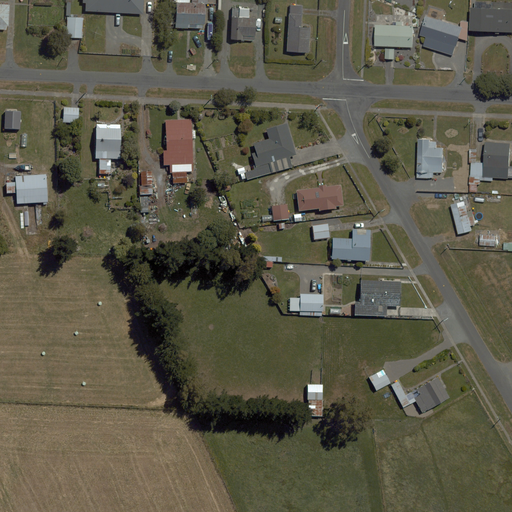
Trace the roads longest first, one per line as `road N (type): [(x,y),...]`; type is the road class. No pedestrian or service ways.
road 1 (residential): [(343,89),(364,149),(511,403)]
road 2 (residential): [(0,72),(343,89)]
road 3 (residential): [(343,89),(360,97),(511,103)]
